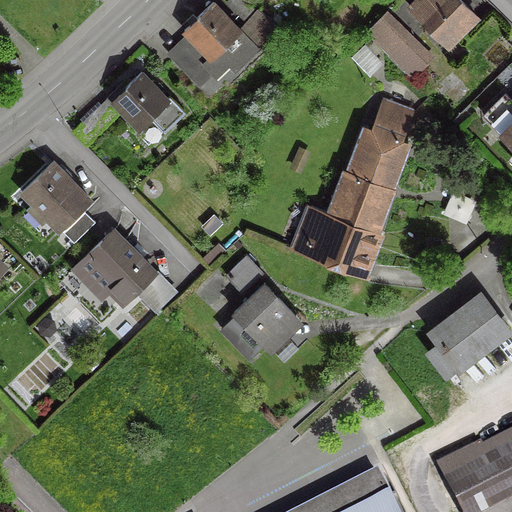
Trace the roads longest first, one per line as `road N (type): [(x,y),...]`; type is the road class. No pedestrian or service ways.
road 1 (residential): [(0,127),(144,0)]
road 2 (residential): [(399,327),(511,232)]
